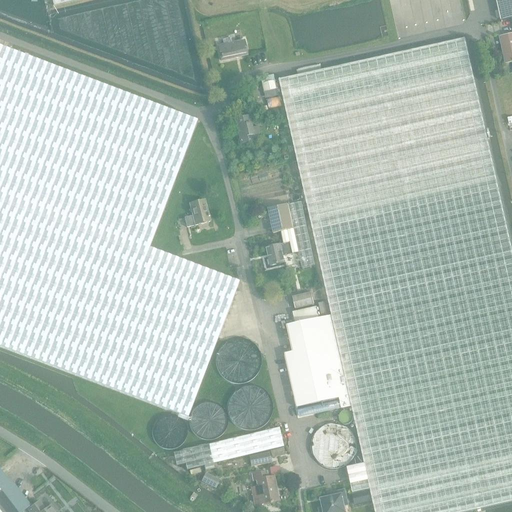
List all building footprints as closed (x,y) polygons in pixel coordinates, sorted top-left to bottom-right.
[(511,0),(495,0),(501,22),(505,21),(511,20),(511,19),(511,0)] [(511,36),(500,39),(506,64),(511,62),(511,36)] [(223,40),(223,43),(224,46),(219,48),(222,62),(247,56),(244,42),(231,45),(230,38),(223,40)] [(364,465),(370,491),(374,511),(470,511),(511,503),(511,252),(465,40),(280,81),(332,317),(349,397),(352,408),(364,465)] [(0,347),(187,418),(239,282),(149,248),(196,122),(184,115),(0,45),(0,347)] [(298,77),(322,72),(320,66),(297,71),(298,77)] [(265,100),(278,97),(275,82),(262,85),(265,100)] [(242,145),(256,141),(254,137),(260,135),(258,128),(253,130),(250,117),(237,121),(242,145)] [(195,226),(210,223),(205,201),(189,205),(192,217),(184,219),(186,228),(194,226),(195,226)] [(293,230),(281,232),(283,244),(289,243),(292,255),(298,253),(301,268),(314,266),(301,203),(288,205),(293,230)] [(273,234),(281,232),(293,230),(288,205),(267,209),(273,234)] [(292,256),(292,255),(289,243),(283,244),(277,245),(277,247),(266,249),(270,267),(285,264),(283,257),(292,256)] [(293,298),(296,310),(314,306),(311,294),(293,298)] [(321,318),(327,317),(324,303),(318,305),(321,318)] [(342,410),(352,408),(349,397),(332,317),(319,320),(316,308),(293,313),(296,325),(287,327),(293,353),(285,355),(297,409),(339,399),(342,410)] [(213,465),(270,452),(283,449),(278,428),(172,455),(175,467),(184,465),(186,471),(203,467),(204,472),(214,470),(213,465)] [(284,455),(283,449),(270,452),(271,458),(284,455)] [(271,463),(269,453),(248,457),(250,468),(271,463)] [(353,494),(370,491),(364,465),(347,468),(353,494)] [(0,511),(20,511),(28,507),(0,470),(0,511)] [(258,487),(250,488),(254,506),(261,505),(267,504),(277,502),(278,502),(274,477),(267,478),(266,472),(253,475),(254,481),(256,481),(258,487)] [(201,482),(215,489),(219,481),(205,474),(201,482)] [(323,509),(320,510),(320,511),(344,511),(343,506),(347,505),(344,491),(334,494),(330,495),(329,495),(330,498),(321,500),(323,509)] [(39,503),(29,510),(30,511),(54,511),(50,507),(45,511),(39,503)]
